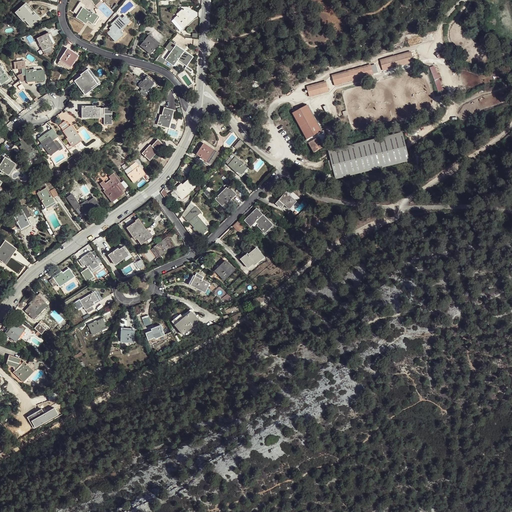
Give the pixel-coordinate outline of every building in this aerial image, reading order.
[(83,4),(78,1),(75,6),(72,11),(77,14),(75,16),(84,22),(87,19),(92,23),(96,16),(94,14),(95,13),(90,10),(89,11),(82,6),(83,4)] [(32,9),(25,2),(16,11),(31,25),(39,16),(32,9)] [(186,18),(181,13),(173,23),(183,31),(191,22),(186,18)] [(128,23),(122,18),(119,21),(117,19),(111,25),(112,26),(111,27),(110,28),(110,29),(111,31),(107,35),(111,38),(115,42),(122,35),(119,32),(128,23)] [(50,39),(46,33),(35,39),(43,54),(46,55),(50,53),(48,49),(49,48),(48,47),(53,45),(50,39)] [(158,43),(149,34),(141,42),(145,47),(149,51),(158,43)] [(125,47),(130,48),(134,37),(130,35),(125,47)] [(182,54),(175,48),(164,59),(171,66),(174,62),(182,70),(190,61),(182,54)] [(76,57),(65,49),(58,58),(70,66),(76,57)] [(412,56),(381,65),(383,72),(414,63),(412,56)] [(34,79),(34,81),(39,81),(44,80),(43,71),(33,72),(33,69),(25,70),(24,60),(16,61),(16,69),(20,68),(21,75),(26,74),(26,79),(34,79)] [(437,92),(442,90),(436,65),(431,67),(437,92)] [(9,79),(0,67),(0,84),(0,85),(5,82),(9,79)] [(100,85),(89,69),(80,75),(81,77),(74,82),(84,96),(100,85)] [(372,69),(333,80),(335,87),(374,76),(372,69)] [(147,78),(144,75),(132,85),(139,93),(151,82),(147,78)] [(328,86),(309,91),(311,99),(330,93),(328,86)] [(168,116),(170,116),(171,112),(173,107),(164,104),(160,113),(159,112),(156,120),(165,123),(168,116)] [(88,116),(89,118),(103,117),(103,125),(111,124),(111,107),(103,108),(95,108),(95,106),(91,106),(91,107),(91,106),(80,106),(80,111),(80,116),(88,116)] [(304,110),(290,118),(304,144),(319,136),(304,110)] [(67,128),(63,122),(60,124),(58,127),(62,132),(67,139),(66,140),(71,147),(80,140),(69,126),(67,128)] [(348,153),(329,163),(330,167),(328,167),(330,177),(333,176),(335,185),(409,163),(409,161),(402,140),(402,137),(348,153)] [(409,137),(402,140),(409,161),(415,159),(409,137)] [(48,139),(48,138),(40,143),(49,156),(57,151),(59,153),(62,151),(57,143),(53,145),(51,142),(49,139),(48,139)] [(154,149),(156,150),(159,146),(162,142),(155,138),(150,144),(148,143),(140,153),(143,155),(145,153),(148,156),(154,149)] [(26,141),(25,139),(21,142),(17,144),(12,148),(19,155),(21,154),(23,157),(26,160),(27,160),(27,161),(34,156),(32,153),(35,152),(28,140),(26,141)] [(323,139),(317,142),(322,152),(329,149),(323,139)] [(322,152),(317,142),(306,148),(312,158),(322,152)] [(209,162),(216,151),(206,145),(202,150),(199,156),(209,162)] [(148,159),(156,150),(154,149),(148,156),(145,153),(143,155),(148,159)] [(219,153),(216,151),(209,162),(213,164),(219,153)] [(328,159),(329,163),(348,153),(328,159)] [(15,164),(5,157),(1,163),(0,165),(0,169),(1,171),(0,173),(2,174),(3,172),(8,175),(15,164)] [(247,167),(235,157),(233,159),(230,157),(225,162),(236,172),(237,171),(241,174),(244,171),(247,167)] [(137,174),(131,178),(137,186),(143,182),(149,177),(140,166),(134,171),(137,174)] [(126,188),(114,173),(109,177),(111,180),(107,183),(105,181),(100,184),(106,190),(105,191),(112,200),(117,196),(123,192),(123,191),(126,188)] [(187,192),(189,196),(197,189),(189,180),(181,187),(180,185),(170,194),(176,200),(179,197),(180,198),(187,192)] [(55,202),(47,188),(37,194),(46,208),(51,205),(55,202)] [(236,194),(229,188),(223,194),(221,193),(215,199),(224,207),(230,201),(236,194)] [(99,204),(93,196),(89,199),(85,202),(84,200),(79,203),(71,192),(66,196),(78,213),(81,211),(82,212),(88,208),(90,211),(99,204)] [(183,201),(189,196),(187,192),(180,198),(183,201)] [(289,208),(296,201),(291,196),(286,192),(277,202),(281,206),(282,204),(284,206),(285,205),(289,208)] [(299,203),(296,201),(289,208),(293,211),(299,203)] [(32,216),(27,206),(22,208),(23,211),(15,215),(23,230),(27,228),(31,225),(27,218),(32,216)] [(204,224),(197,217),(201,213),(196,208),(192,211),(185,219),(190,223),(193,227),(196,230),(195,232),(200,237),(207,231),(202,225),(204,224)] [(249,220),(253,224),(256,222),(260,226),(259,227),(265,233),(272,226),(267,221),(268,219),(257,208),(251,214),(245,220),(247,222),(249,220)] [(144,233),(146,231),(147,231),(138,218),(135,221),(135,222),(136,222),(144,233)] [(150,236),(146,231),(144,233),(136,222),(135,222),(127,228),(134,238),(136,236),(140,242),(150,236)] [(246,228),(239,222),(234,227),(237,230),(241,233),(246,228)] [(173,244),(168,237),(151,249),(157,257),(155,259),(157,263),(161,261),(164,258),(161,255),(170,249),(169,247),(173,244)] [(17,250),(7,241),(0,248),(0,258),(3,262),(9,256),(11,257),(14,254),(17,250)] [(130,256),(125,248),(120,251),(119,250),(110,255),(116,264),(130,256)] [(265,258),(257,249),(250,256),(249,255),(243,260),(250,267),(255,263),(257,266),(265,258)] [(82,258),(85,265),(87,267),(88,267),(91,271),(98,267),(90,253),(82,258)] [(202,257),(196,263),(199,266),(203,270),(209,264),(205,260),(202,257)] [(199,266),(196,263),(195,264),(193,262),(191,264),(189,263),(187,263),(191,267),(194,270),(199,266)] [(236,272),(228,262),(223,266),(224,267),(216,273),(218,276),(220,274),(225,281),(236,272)] [(65,282),(66,284),(74,278),(69,270),(61,275),(60,274),(54,277),(49,281),(54,288),(58,285),(58,286),(65,282)] [(209,284),(195,277),(191,285),(205,293),(209,284)] [(97,296),(95,292),(81,299),(77,302),(80,306),(84,304),(86,309),(87,309),(89,313),(95,309),(93,305),(96,304),(95,302),(99,300),(97,296)] [(36,313),(45,303),(48,300),(40,293),(35,298),(29,304),(30,305),(25,311),(34,319),(38,315),(36,313)] [(47,305),(45,303),(36,313),(38,315),(47,305)] [(189,328),(191,330),(200,321),(192,312),(184,319),(181,315),(177,319),(173,322),(176,326),(183,334),(189,328)] [(152,326),(149,315),(146,316),(142,317),(146,328),(152,326)] [(104,322),(102,318),(88,326),(93,335),(101,330),(101,328),(102,327),(102,328),(106,326),(104,322)] [(39,323),(34,329),(41,335),(46,330),(39,323)] [(24,331),(15,324),(11,329),(7,335),(16,342),(24,331)] [(165,337),(162,326),(152,329),(153,331),(148,333),(150,340),(155,338),(156,340),(165,337)] [(75,332),(73,329),(64,337),(66,341),(75,332)] [(134,343),(135,331),(128,330),(122,330),(121,342),(134,343)] [(36,367),(30,362),(28,364),(25,361),(20,367),(15,372),(23,380),(36,367)]
